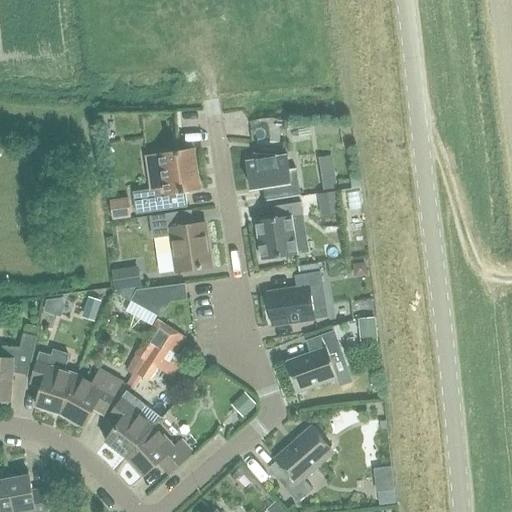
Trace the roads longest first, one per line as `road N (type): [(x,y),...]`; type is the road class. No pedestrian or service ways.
road 1 (tertiary): [(461,511),(404,0)]
road 2 (residential): [(165,511),(276,416),(250,360),(216,118)]
road 3 (residential): [(134,511),(39,436),(0,434)]
